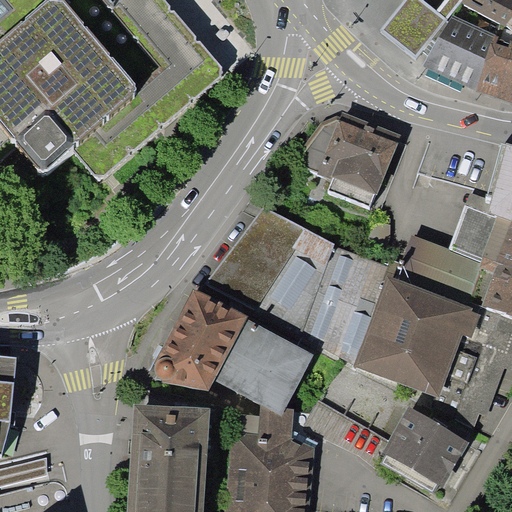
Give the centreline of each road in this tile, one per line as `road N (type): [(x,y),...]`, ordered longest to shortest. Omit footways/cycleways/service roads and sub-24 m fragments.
road 1 (tertiary): [(88,307),(153,267),(270,99)]
road 2 (primary): [(376,89),(511,127)]
